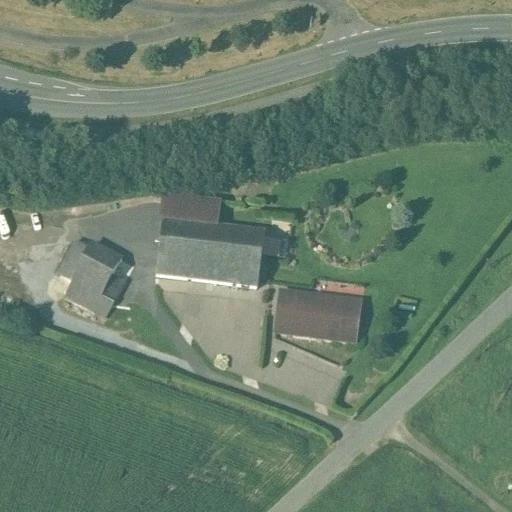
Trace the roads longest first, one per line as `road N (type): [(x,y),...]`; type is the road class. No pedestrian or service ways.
road 1 (secondary): [(511,31),(433,34),(170,101),(80,99),(0,83)]
road 2 (unclassified): [(287,511),(511,304)]
